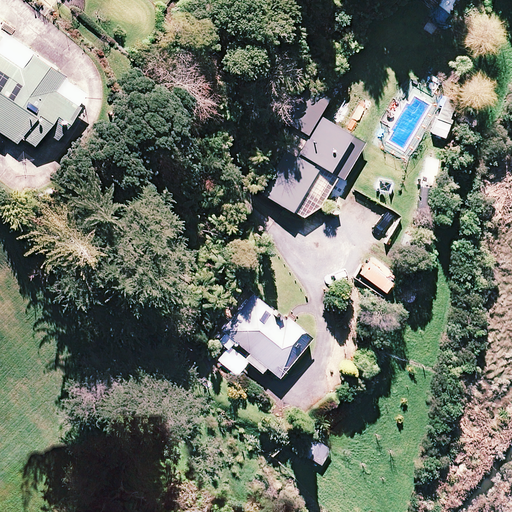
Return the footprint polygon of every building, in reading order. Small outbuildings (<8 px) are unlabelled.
[(0,133),(15,144),(19,139),(32,148),(43,133),(57,143),(81,108),(76,104),(85,92),(55,71),(57,68),(12,37),(18,29),(0,16),(0,133)] [(349,134),(318,116),(295,156),(285,150),(261,194),(309,221),(332,182),(325,178),(349,134)] [(281,319),(251,294),(214,338),(228,349),(218,361),(236,376),(248,362),(260,372),(265,366),(277,377),(310,338),(284,316),(281,319)] [(314,441),(303,457),(321,469),(332,453),(314,441)] [(381,511),(391,494),(357,476),(343,502),(361,511),(381,511)]
